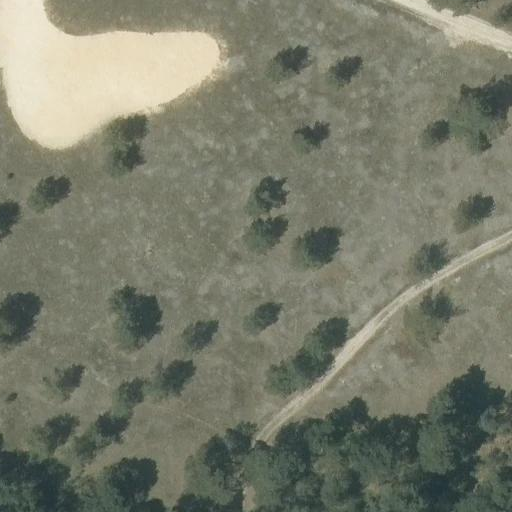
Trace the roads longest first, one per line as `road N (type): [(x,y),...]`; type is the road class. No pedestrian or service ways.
road 1 (unknown): [(240,511),(250,451),(333,364),(452,268),(511,235)]
road 2 (track): [(392,0),(511,45)]
